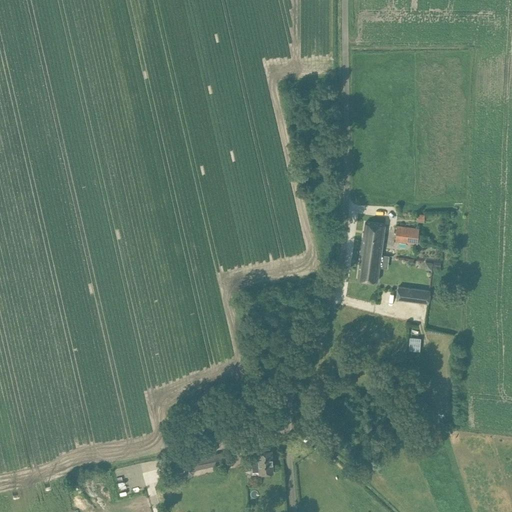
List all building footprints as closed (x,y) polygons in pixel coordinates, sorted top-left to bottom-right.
[(365,222),(361,251),(381,254),(383,239),(385,225),(365,222)] [(395,241),(413,244),(418,244),(420,228),(397,225),(395,241)] [(361,251),(357,278),(378,281),(381,254),(361,251)] [(430,290),(398,285),(396,299),(428,303),(430,290)] [(419,414),(430,407),(428,403),(418,389),(423,385),(419,379),(412,383),(412,384),(403,389),(406,396),(416,411),(419,414)] [(216,439),(195,443),(197,452),(218,448),(216,439)] [(258,450),(251,451),(251,460),(252,473),(260,473),(273,472),(272,449),(258,450)] [(229,451),(189,460),(191,470),(231,461),(229,451)]
